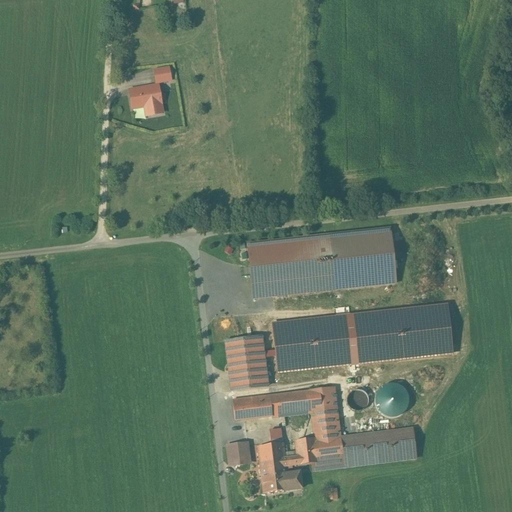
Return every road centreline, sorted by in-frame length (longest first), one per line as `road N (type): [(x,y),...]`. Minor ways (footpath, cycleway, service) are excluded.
road 1 (unclassified): [(511,200),(195,232)]
road 2 (unclassified): [(227,511),(195,232)]
road 3 (unclassified): [(195,232),(0,256)]
